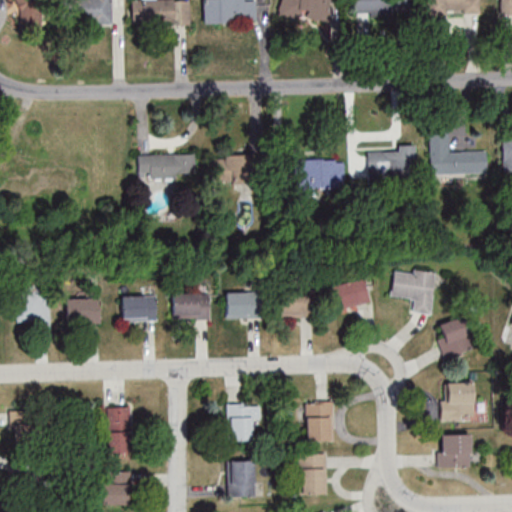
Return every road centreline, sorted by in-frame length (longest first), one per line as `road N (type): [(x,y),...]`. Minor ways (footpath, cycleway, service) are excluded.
road 1 (residential): [(511,504),(428,506),(401,493),(387,464),(387,392),(345,361),(0,374)]
road 2 (residential): [(511,80),(69,93),(0,84)]
road 3 (residential): [(178,511),(178,370)]
